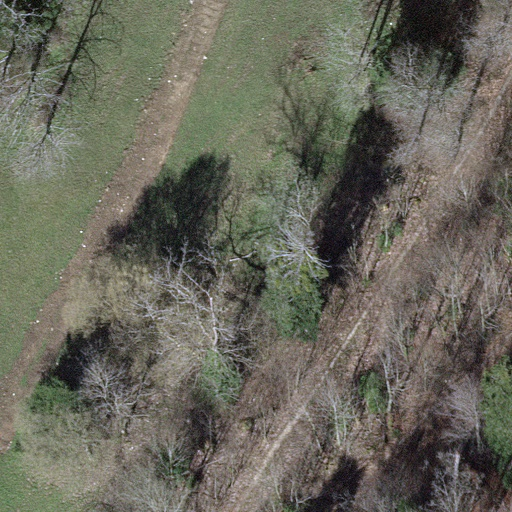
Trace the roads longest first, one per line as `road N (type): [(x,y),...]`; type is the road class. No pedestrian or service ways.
road 1 (track): [(251,511),(511,96)]
road 2 (track): [(511,336),(381,448),(324,511)]
